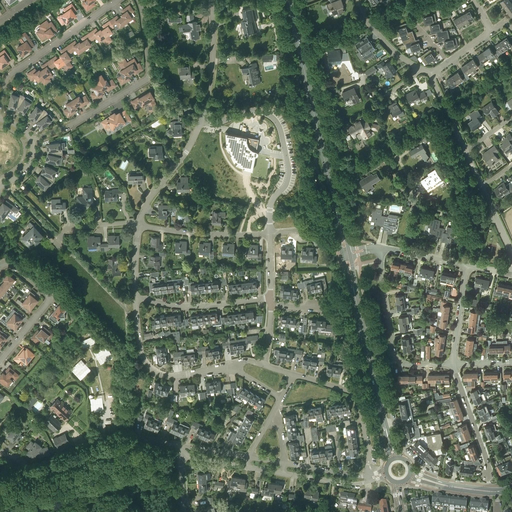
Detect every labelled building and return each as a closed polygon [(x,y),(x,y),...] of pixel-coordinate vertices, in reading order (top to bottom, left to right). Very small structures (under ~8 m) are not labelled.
[(87,10),(94,5),(92,3),(93,2),(92,1),(94,0),(84,0),(86,2),(83,4),(87,10)] [(329,0),(330,2),(326,4),(327,8),(329,8),(329,9),(330,8),(333,15),(344,11),(342,5),(343,5),(341,0),(329,0)] [(66,22),(75,16),(72,12),(75,10),(71,5),(65,9),(65,10),(66,12),(62,15),(66,22)] [(121,15),(122,16),(126,22),(131,18),(129,14),(133,11),(129,6),(124,9),(125,10),(122,11),(124,13),(121,15)] [(244,20),(240,20),(242,27),(243,27),(244,34),(253,32),(250,19),(253,18),(253,15),(252,15),(251,10),(251,8),(246,9),(242,10),(244,20)] [(463,14),(468,21),(473,18),(469,11),(463,14)] [(433,14),(422,16),(424,26),(429,25),(435,23),(433,14)] [(468,21),(463,14),(458,17),(462,24),(468,21)] [(110,21),(114,27),(117,24),(119,27),(126,22),(122,16),(118,19),(117,17),(114,19),(114,18),(110,21)] [(462,24),(458,17),(453,20),(457,27),(462,24)] [(114,27),(110,21),(105,24),(106,25),(103,27),(105,29),(101,31),(109,43),(112,41),(107,35),(111,32),(110,29),(114,27)] [(42,29),(38,32),(42,39),(47,35),(48,37),(53,33),(52,32),(55,30),(51,23),(48,25),(46,22),(41,26),(42,28),(42,29)] [(179,27),(178,27),(179,31),(180,32),(183,31),(183,32),(189,31),(191,39),(199,37),(196,22),(188,23),(188,24),(182,25),(179,26),(179,27)] [(435,23),(429,25),(431,34),(436,33),(442,31),(440,22),(435,23)] [(405,23),(395,27),(398,36),(401,35),(409,32),(405,23)] [(89,34),(93,39),(97,37),(99,40),(102,39),(106,44),(109,43),(101,31),(100,30),(98,31),(96,29),(94,31),(93,31),(89,34)] [(442,31),(436,33),(438,42),(443,41),(449,39),(447,30),(442,31)] [(409,32),(401,35),(405,44),(408,43),(415,40),(412,31),(409,32)] [(34,45),(25,33),(20,37),(24,43),(17,48),(22,55),(28,51),(27,50),(34,45)] [(93,39),(89,34),(84,37),(85,37),(82,39),(84,41),(80,44),(84,49),(90,45),(89,42),(93,39)] [(360,36),(353,41),(363,56),(370,51),(369,49),(372,47),(371,46),(372,45),(367,38),(364,41),(360,36)] [(501,41),(506,49),(511,45),(511,37),(511,36),(508,38),(507,37),(501,41)] [(449,39),(443,41),(445,50),(456,47),(454,38),(449,39)] [(415,40),(408,43),(411,52),(422,48),(418,39),(415,40)] [(506,49),(501,41),(495,45),(498,49),(496,51),(500,57),(502,55),(501,52),(506,49)] [(68,46),(72,52),(76,49),(78,53),(84,49),(80,44),(79,42),(77,44),(75,42),(73,44),(72,43),(68,46)] [(336,61),(340,61),(340,53),(346,52),(345,44),(334,45),(335,50),(327,50),(328,61),(336,60),(336,61)] [(72,52),(68,46),(63,49),(64,50),(61,52),(63,54),(60,55),(61,57),(69,68),(72,66),(68,60),(70,58),(68,55),(72,52)] [(500,57),(496,51),(493,53),(489,47),(483,51),(490,61),(491,62),(496,58),(497,58),(500,57)] [(430,49),(421,56),(427,64),(436,57),(430,49)] [(8,61),(10,59),(4,50),(0,53),(0,66),(1,67),(9,62),(8,61)] [(478,61),(482,67),(490,61),(483,51),(478,55),(481,59),(478,61)] [(61,57),(57,59),(56,57),(53,59),(53,58),(49,61),(53,67),(56,64),(58,67),(62,64),(66,70),(69,68),(61,57)] [(142,69),(139,64),(134,66),(133,64),(128,66),(124,59),(121,61),(129,74),(133,71),(134,73),(137,72),(142,69)] [(482,67),(478,61),(476,63),(473,59),(467,63),(475,73),(477,71),(475,68),(478,66),(479,68),(482,67)] [(40,71),(47,82),(49,81),(50,80),(48,77),(51,75),(50,73),(50,72),(49,70),(53,67),(49,61),(44,65),(45,65),(42,67),(44,69),(40,71)] [(118,63),(123,70),(120,71),(122,75),(118,78),(121,84),(126,81),(126,80),(129,79),(127,77),(130,75),(129,74),(121,61),(118,63)] [(389,61),(384,64),(383,61),(377,65),(379,68),(381,66),(386,74),(384,76),(385,78),(396,71),(389,61)] [(241,69),(242,74),(248,73),(250,85),(251,87),(252,87),(254,87),(256,85),(255,84),(260,83),(256,62),(250,64),(250,67),(241,69)] [(463,74),(467,80),(470,78),(467,74),(470,72),(472,75),(475,73),(467,63),(461,67),(465,72),(463,74)] [(180,78),(190,77),(190,83),(195,83),(194,72),(190,72),(190,70),(188,70),(187,65),(179,66),(180,78)] [(40,71),(39,70),(36,72),(35,70),(32,72),(32,71),(27,74),(31,80),(35,77),(38,81),(41,79),(44,84),(47,82),(40,71)] [(102,90),(106,88),(107,90),(110,88),(110,89),(115,86),(112,80),(107,83),(101,72),(94,77),(99,84),(102,90)] [(467,80),(463,74),(460,76),(458,72),(452,76),(457,83),(463,79),(464,82),(467,80)] [(457,83),(452,76),(446,80),(449,84),(447,86),(451,91),(453,89),(452,87),(457,83)] [(102,90),(99,84),(93,88),(95,92),(91,94),(94,100),(99,97),(102,95),(100,93),(103,91),(102,90)] [(353,88),(342,93),(345,100),(351,98),(353,102),(359,100),(353,88)] [(409,103),(419,98),(421,102),(427,98),(424,91),(417,95),(415,90),(405,95),(409,103)] [(138,99),(139,102),(134,105),(133,105),(135,108),(141,104),(142,105),(147,102),(149,105),(149,110),(152,112),(155,110),(155,103),(152,99),(154,98),(150,91),(138,99)] [(75,106),(79,104),(80,106),(83,105),(88,102),(85,96),(80,99),(79,96),(76,98),(73,92),(68,95),(72,101),(75,106)] [(17,108),(22,95),(18,94),(17,96),(11,95),(9,106),(17,108)] [(22,95),(17,108),(23,113),(30,103),(25,99),(26,98),(22,95)] [(64,111),(63,112),(64,115),(66,114),(67,117),(72,114),(72,113),(75,111),(73,109),(76,108),(75,106),(72,101),(66,104),(68,108),(64,111)] [(487,114),(490,111),(493,116),(498,112),(495,107),(496,107),(491,101),(482,108),(487,114)] [(396,102),(387,106),(390,111),(391,113),(391,114),(392,116),(397,113),(399,117),(404,114),(401,108),(400,109),(396,102)] [(36,121),(46,111),(42,108),(41,110),(36,106),(29,116),(36,121)] [(474,130),(482,124),(477,117),(480,114),(477,109),(470,114),(473,119),(469,123),(474,130)] [(46,111),(36,121),(40,128),(50,121),(47,116),(49,115),(46,111)] [(105,128),(110,125),(113,129),(122,123),(124,124),(131,120),(128,115),(122,118),(119,113),(115,115),(114,113),(109,116),(111,118),(107,120),(107,119),(102,122),(105,128)] [(360,131),(361,133),(364,138),(371,133),(368,128),(370,127),(367,122),(361,125),(359,121),(348,128),(352,136),(360,131)] [(170,128),(166,131),(167,134),(169,135),(172,134),(173,134),(173,135),(181,134),(183,133),(182,127),(184,127),(184,122),(179,122),(179,123),(172,123),(170,123),(170,128)] [(344,130),(351,125),(349,122),(341,126),(344,130)] [(227,142),(227,143),(229,152),(231,154),(235,160),(237,162),(243,166),(243,167),(244,167),(251,170),(250,176),(251,177),(252,177),(265,179),(269,158),(270,156),(258,153),(258,152),(257,152),(257,151),(256,151),(258,139),(240,135),(233,134),(229,133),(227,133),(227,142)] [(507,153),(511,149),(511,143),(510,141),(511,139),(511,136),(510,134),(507,136),(507,137),(503,139),(505,142),(501,145),(507,153)] [(421,145),(410,152),(412,156),(420,151),(425,160),(427,159),(427,160),(428,159),(430,158),(426,151),(423,145),(428,141),(424,136),(417,140),(421,145)] [(48,152),(62,153),(62,149),(60,149),(59,143),(47,144),(48,152)] [(495,145),(482,154),(490,165),(498,159),(494,153),(498,150),(495,145)] [(158,146),(149,147),(149,155),(153,155),(153,159),(162,158),(162,150),(158,150),(158,146)] [(48,152),(46,160),(58,163),(60,163),(61,158),(62,153),(48,152)] [(41,174),(53,181),(55,177),(53,176),(55,171),(44,166),(41,173),(41,174)] [(431,174),(422,180),(427,188),(436,182),(438,184),(442,181),(435,169),(430,172),(431,174)] [(129,183),(136,183),(136,181),(143,181),(143,173),(128,174),(129,183)] [(53,181),(41,174),(36,179),(44,188),(48,183),(50,185),(53,181)] [(371,184),(379,179),(376,174),(372,176),(371,174),(366,177),(366,178),(360,182),(366,192),(373,188),(371,184)] [(177,190),(190,191),(190,183),(187,183),(187,177),(181,177),(181,182),(177,182),(177,190)] [(511,189),(511,188),(508,183),(505,185),(503,182),(500,185),(495,189),(500,196),(505,192),(506,193),(511,189)] [(77,206),(92,205),(91,188),(83,188),(83,197),(77,197),(77,206)] [(105,191),(105,199),(109,198),(109,200),(117,200),(116,195),(122,195),(121,189),(112,190),(112,191),(105,191)] [(52,212),(59,212),(59,209),(65,209),(65,202),(60,202),(60,199),(51,199),(52,212)] [(16,213),(18,210),(6,201),(4,204),(3,203),(0,206),(0,217),(2,219),(8,211),(12,213),(14,211),(16,213)] [(176,206),(159,205),(158,217),(160,217),(161,218),(163,219),(165,218),(166,217),(166,212),(167,212),(168,212),(168,210),(176,211),(176,206)] [(384,225),(386,217),(380,215),(381,213),(377,212),(378,208),(374,208),(371,220),(378,222),(377,224),(384,225)] [(212,223),(220,223),(220,217),(225,217),(225,212),(212,212),(212,223)] [(386,217),(384,225),(384,228),(388,229),(387,232),(392,233),(393,223),(395,224),(397,216),(389,214),(388,217),(386,217)] [(442,237),(444,233),(444,229),(438,227),(440,220),(430,218),(428,227),(431,227),(430,232),(437,234),(436,236),(442,237)] [(42,235),(34,227),(30,222),(27,225),(31,229),(30,230),(29,229),(25,233),(26,234),(22,238),(25,241),(24,241),(27,244),(27,243),(30,246),(34,242),(35,243),(39,239),(38,239),(42,235)] [(444,233),(442,237),(442,240),(450,242),(451,238),(453,238),(455,229),(447,227),(445,233),(444,233)] [(105,243),(105,250),(109,250),(108,246),(115,245),(119,244),(119,235),(111,236),(111,235),(108,235),(108,243),(105,243)] [(100,237),(91,237),(91,236),(87,236),(88,247),(96,247),(96,242),(100,242),(100,237)] [(159,238),(151,237),(151,245),(155,246),(154,250),(162,250),(162,245),(158,244),(159,238)] [(175,242),(175,252),(185,252),(185,256),(189,256),(190,250),(186,250),(186,241),(182,241),(182,243),(175,242)] [(198,253),(209,254),(209,257),(213,258),(213,251),(209,251),(210,243),(203,242),(203,244),(199,244),(198,253)] [(223,245),(222,254),(233,255),(233,259),(237,259),(237,252),(233,252),(234,244),(230,244),(230,245),(223,245)] [(246,255),(257,256),(256,260),(261,260),(261,253),(257,253),(257,245),(251,245),(251,246),(246,246),(246,255)] [(280,257),(291,258),(291,261),(295,262),(295,255),(291,255),(292,247),(285,246),(285,248),(281,248),(280,257)] [(302,249),(301,258),(312,259),(312,263),(316,263),(316,256),(312,256),(313,248),(309,248),(309,249),(302,249)] [(160,256),(149,255),(149,263),(155,264),(155,268),(159,268),(160,256)] [(120,263),(114,263),(114,259),(108,259),(108,263),(108,269),(112,268),(112,274),(120,274),(120,263)] [(400,263),(393,261),(391,268),(395,269),(394,275),(397,276),(398,270),(400,263)] [(400,263),(398,270),(405,271),(406,264),(400,263)] [(406,264),(405,271),(404,274),(412,276),(413,273),(412,272),(413,266),(406,264)] [(426,276),(428,269),(421,267),(419,277),(418,277),(418,279),(421,280),(422,276),(426,276)] [(428,269),(426,276),(429,277),(429,279),(432,280),(434,270),(428,269)] [(260,273),(260,271),(257,270),(257,273),(258,273),(257,279),(256,279),(256,281),(249,282),(250,290),(257,290),(256,283),(260,282),(260,280),(261,273),(260,273)] [(446,283),(447,280),(448,273),(442,272),(440,282),(446,283)] [(448,273),(447,280),(446,283),(453,284),(455,275),(448,273)] [(10,284),(10,285),(12,287),(14,285),(11,283),(14,279),(8,274),(6,276),(6,275),(3,278),(10,284)] [(481,286),(483,278),(476,277),(473,291),(476,291),(478,285),(481,286)] [(5,290),(10,285),(10,284),(3,278),(2,280),(4,281),(0,286),(5,290)] [(185,279),(185,285),(190,284),(191,293),(199,292),(198,283),(194,284),(193,282),(188,283),(188,278),(185,279)] [(317,279),(313,280),(315,291),(322,289),(324,288),(323,285),(321,278),(317,279)] [(483,278),(481,286),(485,287),(485,289),(487,289),(489,280),(483,278)] [(212,282),(213,290),(219,290),(218,286),(220,286),(220,285),(223,285),(223,279),(219,279),(219,281),(212,282)] [(301,282),(302,288),(307,287),(308,293),(315,291),(313,280),(312,279),(301,282)] [(159,282),(149,283),(150,290),(153,290),(153,293),(161,292),(160,284),(159,284),(159,282)] [(205,283),(206,291),(213,290),(212,282),(205,283)] [(242,283),(243,291),(250,290),(249,282),(242,283)] [(235,283),(236,292),(243,291),(242,283),(235,283)] [(508,297),(511,286),(504,285),(503,291),(502,295),(508,297)] [(289,298),(290,289),(283,288),(283,286),(281,286),(280,293),(282,293),(282,297),(289,298)] [(290,289),(289,298),(296,298),(298,298),(299,294),(296,294),(297,290),(290,289)] [(26,299),(34,305),(37,301),(33,297),(35,295),(29,290),(27,293),(26,292),(22,296),(26,299)] [(396,302),(405,301),(405,297),(406,297),(405,294),(395,296),(396,302)] [(34,305),(26,299),(23,303),(18,299),(16,301),(23,307),(25,305),(30,309),(34,305)] [(442,312),(448,313),(450,306),(447,305),(447,302),(441,301),(440,308),(437,307),(436,311),(442,312)] [(58,305),(49,316),(49,317),(49,318),(49,319),(55,323),(58,320),(57,319),(59,317),(64,317),(64,313),(66,310),(59,305),(59,306),(58,305)] [(13,309),(8,316),(11,318),(18,324),(22,320),(16,315),(18,313),(13,309)] [(417,310),(411,311),(407,312),(407,315),(402,315),(402,316),(399,317),(400,323),(409,322),(411,322),(410,314),(413,314),(417,313),(417,310)] [(247,318),(247,321),(251,320),(251,323),(257,322),(258,316),(254,316),(253,311),(245,312),(246,318),(247,318)] [(470,318),(479,319),(480,312),(471,311),(470,318)] [(211,320),(211,322),(214,322),(215,324),(222,323),(221,317),(217,318),(216,312),(209,313),(210,320),(211,320)] [(240,318),(240,321),(247,321),(247,318),(246,318),(245,312),(238,313),(239,318),(240,318)] [(210,320),(209,313),(203,314),(203,320),(205,320),(205,323),(211,322),(211,320),(210,320)] [(175,319),(176,323),(176,326),(185,325),(184,319),(181,319),(180,314),(174,315),(174,319),(175,319)] [(198,320),(198,324),(205,323),(205,320),(203,320),(203,314),(197,315),(197,321),(198,320)] [(221,317),(222,323),(225,323),(228,323),(235,322),(234,319),(233,320),(232,314),(227,314),(227,317),(224,317),(221,317)] [(162,323),(161,315),(160,315),(160,316),(158,316),(158,317),(154,317),(154,320),(151,321),(152,329),(156,328),(155,326),(162,325),(162,323)] [(162,323),(162,325),(169,324),(169,322),(168,322),(167,316),(164,316),(164,315),(161,315),(162,323)] [(174,319),(174,315),(167,316),(168,322),(169,322),(169,324),(176,323),(175,319),(174,319)] [(197,321),(197,315),(190,316),(191,324),(198,324),(198,320),(197,321)] [(18,324),(11,318),(8,316),(5,320),(2,318),(0,321),(7,326),(9,324),(15,328),(18,324)] [(287,325),(288,317),(281,316),(279,316),(278,320),(281,320),(280,325),(287,325)] [(288,317),(287,325),(297,326),(297,323),(299,323),(299,321),(297,321),(295,321),(295,317),(288,317)] [(447,320),(438,318),(437,325),(446,327),(447,320)] [(479,319),(470,318),(469,324),(478,326),(479,319)] [(317,329),(318,320),(311,319),(311,320),(309,319),(308,323),(311,323),(310,328),(317,329)] [(318,320),(317,329),(321,329),(321,330),(332,331),(333,334),(336,333),(335,327),(331,328),(325,327),(325,321),(318,320)] [(409,322),(400,323),(401,330),(410,329),(409,322)] [(478,326),(469,324),(468,331),(477,332),(478,326)] [(50,339),(53,334),(47,330),(45,332),(41,329),(38,333),(36,332),(31,338),(38,344),(41,339),(43,341),(47,336),(50,339)] [(437,341),(444,342),(445,335),(440,334),(440,333),(436,332),(435,340),(436,340),(437,340),(437,341)] [(96,343),(93,336),(80,342),(83,348),(88,346),(90,345),(96,343)] [(250,342),(249,336),(246,336),(247,338),(235,340),(236,347),(237,347),(237,352),(244,351),(244,350),(245,350),(246,347),(244,346),(243,343),(250,342)] [(403,345),(413,343),(414,343),(413,336),(402,338),(403,345)] [(466,345),(476,347),(477,343),(473,343),(474,340),(467,339),(466,345)] [(226,341),(226,347),(230,347),(230,353),(237,352),(237,347),(236,347),(235,340),(226,341)] [(435,347),(436,347),(443,348),(444,342),(437,341),(437,340),(436,340),(435,347)] [(496,352),(496,345),(496,342),(492,342),(492,345),(487,345),(486,352),(496,352)] [(413,343),(403,345),(404,351),(413,350),(413,347),(413,343)] [(106,345),(93,352),(96,357),(97,359),(100,364),(113,357),(106,345)] [(476,347),(466,345),(465,353),(472,354),(472,350),(476,351),(476,347)] [(157,355),(166,353),(165,346),(156,347),(157,355)] [(212,353),(211,349),(208,349),(208,346),(201,347),(202,353),(205,353),(206,358),(213,358),(212,353)] [(27,348),(25,350),(23,349),(19,353),(20,354),(18,356),(17,355),(14,359),(19,363),(18,363),(19,364),(20,363),(21,365),(24,361),(25,362),(28,358),(29,359),(34,353),(27,348)] [(212,353),(213,358),(220,357),(220,356),(221,356),(222,353),(219,352),(219,348),(211,349),(212,353)] [(284,357),(284,360),(291,361),(292,355),(295,356),(296,350),(290,349),(286,348),(286,351),(285,357),(284,357)] [(275,349),(274,354),(276,355),(276,358),(277,358),(277,359),(284,360),(284,357),(285,357),(286,351),(275,349)] [(176,352),(177,358),(181,358),(181,364),(188,363),(188,358),(187,354),(184,354),(183,351),(176,352)] [(188,358),(188,363),(195,362),(196,361),(197,358),(195,358),(194,351),(187,352),(187,354),(188,358)] [(309,364),(308,367),(315,369),(316,363),(319,363),(321,351),(318,351),(317,356),(311,355),(309,364)] [(166,353),(157,355),(157,362),(169,361),(168,356),(166,356),(166,353)] [(309,364),(311,355),(307,355),(306,358),(303,357),(302,362),(300,362),(300,365),(301,366),(308,367),(309,364)] [(91,370),(87,366),(85,364),(81,360),(70,369),(80,380),(91,370)] [(333,372),(335,364),(331,363),(331,365),(327,365),(326,369),(324,370),(325,373),(326,373),(326,374),(332,375),(333,372)] [(333,372),(332,375),(339,376),(340,370),(344,371),(345,365),(338,364),(335,364),(333,372)] [(12,370),(10,373),(7,370),(4,374),(3,373),(0,376),(0,378),(1,380),(0,381),(4,384),(5,383),(8,384),(11,380),(11,379),(13,377),(15,379),(19,375),(12,370)] [(481,378),(481,373),(478,373),(478,372),(471,372),(471,387),(475,387),(475,379),(478,379),(478,378),(481,378)] [(213,382),(214,391),(217,391),(221,390),(221,392),(222,392),(222,393),(223,393),(224,393),(225,392),(224,384),(223,384),(223,382),(223,381),(220,382),(220,381),(213,382)] [(160,393),(162,383),(155,382),(153,391),(160,393)] [(214,391),(213,382),(205,382),(206,392),(214,391)] [(162,383),(160,393),(167,394),(168,390),(171,391),(172,387),(172,386),(169,386),(169,385),(162,383)] [(187,384),(188,394),(195,393),(194,388),(198,388),(197,385),(197,384),(194,384),(194,383),(187,384)] [(188,394),(187,384),(179,385),(180,394),(188,394)] [(241,386),(237,394),(235,397),(242,400),(243,398),(245,396),(243,395),(247,389),(241,386)] [(247,400),(246,400),(249,402),(251,399),(250,398),(253,393),(250,391),(251,390),(248,389),(248,390),(247,389),(243,395),(245,396),(243,398),(247,400)] [(472,397),(481,394),(479,389),(477,389),(470,392),(472,397)] [(481,394),(472,397),(475,403),(478,402),(479,405),(484,402),(483,400),(486,399),(484,396),(489,394),(488,391),(486,391),(484,393),(481,394)] [(251,399),(249,402),(254,405),(256,401),(255,401),(258,396),(253,393),(250,398),(251,399)] [(29,409),(32,407),(31,406),(38,399),(34,395),(27,401),(29,403),(26,406),(29,409)] [(257,406),(256,408),(259,410),(264,399),(258,396),(255,401),(256,401),(254,405),(257,406)] [(401,411),(411,408),(408,398),(401,399),(402,403),(399,404),(401,411)] [(450,407),(459,404),(457,398),(451,400),(450,398),(439,400),(439,404),(448,402),(450,407)] [(57,399),(50,407),(64,420),(71,412),(57,399)] [(91,399),(92,411),(94,411),(94,413),(99,412),(99,411),(103,410),(103,399),(91,399)] [(342,410),(343,413),(346,412),(347,415),(350,414),(348,403),(340,404),(341,410),(342,410)] [(452,414),(461,411),(459,404),(450,407),(452,414)] [(486,404),(477,408),(479,414),(493,408),(492,406),(488,408),(486,404)] [(335,405),(329,406),(329,409),(326,409),(328,418),(331,418),(330,415),(334,414),(334,416),(337,415),(337,414),(336,414),(335,405)] [(315,414),(315,417),(319,416),(319,419),(322,418),(321,407),(313,408),(314,414),(315,414)] [(314,414),(313,408),(307,409),(308,418),(315,417),(315,414),(314,414)] [(411,408),(401,411),(402,417),(406,416),(407,420),(413,419),(412,415),(411,408)] [(493,408),(479,414),(482,420),(488,417),(490,416),(489,413),(494,411),(493,408)] [(461,411),(452,414),(454,418),(453,418),(454,421),(464,417),(461,411)] [(242,421),(250,426),(253,420),(250,418),(251,415),(246,412),(244,415),(245,416),(242,421)] [(52,414),(44,423),(54,432),(62,423),(52,414)] [(152,423),(153,420),(150,419),(152,416),(146,414),(143,420),(146,421),(144,426),(150,429),(153,423),(152,423)] [(286,424),(295,422),(294,418),(297,418),(296,414),(294,415),(293,415),(284,416),(286,424)] [(153,423),(150,429),(156,432),(157,431),(158,432),(160,429),(158,428),(160,424),(161,421),(157,420),(158,419),(154,418),(153,420),(152,423),(153,423)] [(176,434),(177,432),(179,428),(178,428),(179,425),(176,423),(177,421),(172,418),(169,424),(171,425),(169,430),(176,434)] [(416,425),(416,421),(413,421),(413,419),(407,420),(407,423),(404,424),(405,430),(413,428),(416,428),(418,427),(418,425),(416,425)] [(239,427),(247,431),(248,429),(249,429),(250,429),(251,426),(250,426),(242,421),(239,427)] [(196,422),(194,428),(197,429),(195,435),(202,438),(204,432),(205,431),(204,431),(204,429),(201,428),(202,425),(196,422)] [(295,422),(286,424),(287,431),(296,430),(295,422)] [(458,434),(468,430),(466,423),(462,425),(460,422),(455,424),(457,427),(456,427),(457,432),(450,434),(451,437),(455,435),(458,434)] [(187,432),(190,427),(180,423),(179,425),(178,428),(179,428),(177,432),(176,434),(182,436),(183,436),(187,432)] [(346,434),(355,433),(354,426),(350,426),(350,423),(343,424),(344,428),(342,428),(343,434),(346,434)] [(9,425),(4,430),(9,434),(8,436),(13,440),(14,438),(17,440),(21,435),(18,433),(20,431),(15,427),(13,429),(9,425)] [(235,433),(243,438),(245,435),(246,435),(248,432),(246,432),(247,431),(239,427),(238,427),(236,430),(237,430),(235,433)] [(413,428),(405,430),(406,436),(412,435),(412,438),(420,436),(418,427),(416,428),(413,428)] [(205,431),(204,432),(202,438),(207,440),(208,440),(209,440),(210,438),(213,440),(215,434),(204,429),(204,431),(205,431)] [(296,432),(296,430),(287,431),(287,437),(293,436),(293,440),(304,438),(303,435),(299,435),(299,432),(296,432)] [(451,439),(455,437),(457,438),(459,437),(461,441),(471,437),(468,430),(458,434),(455,435),(451,437),(451,439)] [(495,430),(486,432),(488,439),(492,437),(494,441),(501,438),(499,434),(495,436),(494,433),(496,432),(495,430)] [(243,438),(235,433),(233,432),(230,438),(230,439),(229,440),(234,443),(235,441),(240,444),(243,438)] [(413,447),(432,465),(436,460),(436,457),(434,454),(442,453),(442,450),(444,450),(441,432),(418,437),(419,440),(413,447)] [(57,437),(52,439),(58,450),(69,444),(64,433),(57,437)] [(289,451),(299,450),(298,445),(301,445),(300,441),(304,441),(304,438),(293,440),(294,442),(288,443),(289,451)] [(356,439),(347,441),(348,447),(357,446),(356,439)] [(29,451),(27,453),(33,457),(34,455),(35,453),(40,456),(49,454),(47,447),(41,449),(39,448),(40,446),(35,442),(34,444),(31,442),(27,447),(30,449),(29,451)] [(467,454),(476,450),(474,444),(468,446),(468,447),(465,448),(467,454)] [(357,446),(348,447),(344,448),(345,455),(358,453),(357,446)] [(306,452),(303,452),(299,453),(299,450),(289,451),(290,457),(302,455),(302,459),(307,458),(306,452)] [(326,458),(325,450),(318,451),(319,460),(326,458)] [(476,450),(467,454),(469,459),(473,459),(479,457),(476,450)] [(319,460),(318,451),(311,452),(312,461),(319,460)] [(504,457),(501,458),(506,471),(509,470),(510,471),(511,470),(511,469),(511,466),(510,462),(511,461),(511,458),(511,455),(504,457)] [(499,460),(500,464),(496,465),(497,466),(495,467),(496,471),(498,470),(500,474),(501,474),(503,474),(503,473),(506,471),(501,458),(499,460)] [(446,471),(452,472),(453,464),(453,462),(451,461),(451,460),(446,459),(445,462),(447,463),(446,471)] [(468,460),(465,460),(464,465),(461,465),(459,473),(466,474),(468,460)] [(468,460),(466,474),(473,475),(473,471),(474,470),(475,470),(475,469),(475,468),(474,468),(474,467),(474,466),(470,466),(471,463),(474,463),(474,461),(468,460)] [(198,483),(206,483),(207,483),(207,479),(210,479),(210,473),(205,473),(197,473),(198,483)] [(236,488),(238,477),(231,476),(231,481),(228,481),(227,488),(232,489),(233,487),(236,488)] [(238,477),(236,488),(240,488),(240,491),(245,491),(247,483),(244,482),(245,478),(238,477)] [(261,494),(269,495),(272,496),(273,496),(273,491),(275,483),(268,482),(267,487),(264,486),(264,489),(262,489),(261,494)] [(310,497),(312,490),(305,488),(303,498),(306,498),(306,497),(310,497)] [(347,505),(348,496),(342,495),(340,504),(343,504),(343,506),(346,506),(347,505)] [(348,496),(347,505),(356,507),(357,500),(354,500),(355,497),(348,496)] [(381,510),(387,509),(386,502),(379,503),(381,510)]
